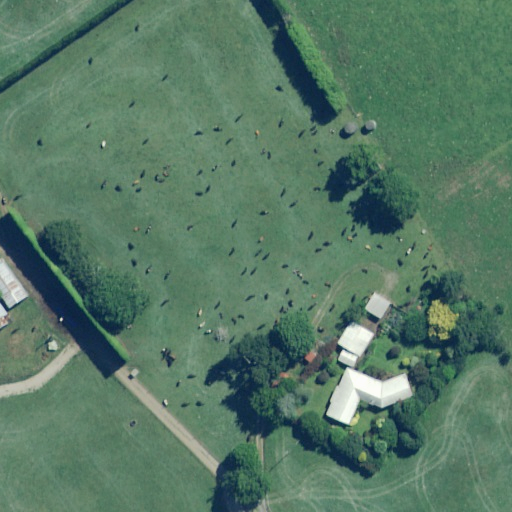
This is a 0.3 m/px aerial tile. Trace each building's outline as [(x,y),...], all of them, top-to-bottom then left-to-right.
[(4,263),(0,266),(0,293),(12,310),(29,297),(4,263)] [(392,304),(376,295),(367,311),(383,320),(392,304)] [(0,328),(1,330),(10,324),(6,317),(8,315),(0,303),(0,328)] [(375,335),(352,323),(340,345),(362,358),(375,335)] [(305,360),(313,366),(320,357),(312,351),(305,360)] [(359,359),(344,352),(339,361),(354,368),(359,359)] [(342,387),(339,386),(332,405),(333,405),(329,417),(351,425),(361,400),(383,409),(415,397),(407,376),(385,384),(349,370),(342,387)]
